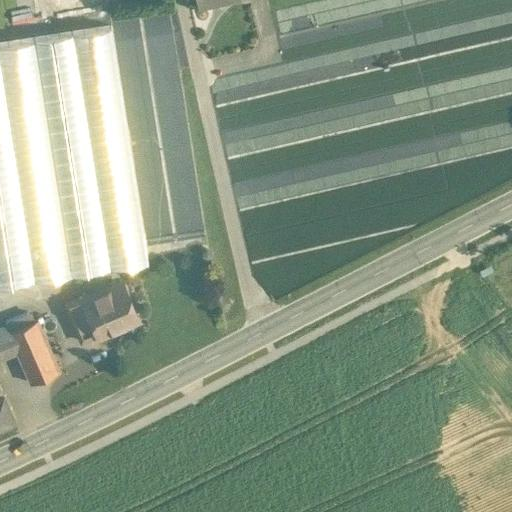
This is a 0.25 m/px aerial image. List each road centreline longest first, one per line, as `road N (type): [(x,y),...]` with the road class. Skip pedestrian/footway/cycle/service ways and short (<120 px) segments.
road 1 (tertiary): [(511,213),(0,461)]
road 2 (unknown): [(127,400),(107,357),(58,311),(37,304),(0,309)]
